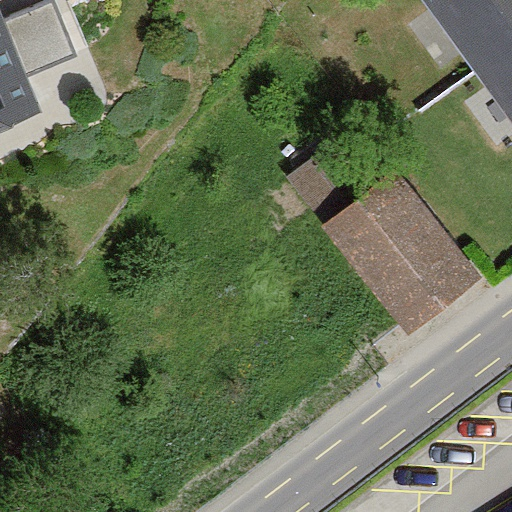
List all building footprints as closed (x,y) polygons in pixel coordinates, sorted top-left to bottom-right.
[(511,0),(421,0),(417,3),(473,80),(511,51),(511,0)] [(53,10),(7,29),(27,78),(74,59),(53,10)] [(1,15),(0,15),(0,119),(38,104),(27,78),(7,29),(1,15)] [(511,51),(473,80),(511,132),(511,51)] [(401,177),(333,230),(411,329),(478,277),(401,177)]
